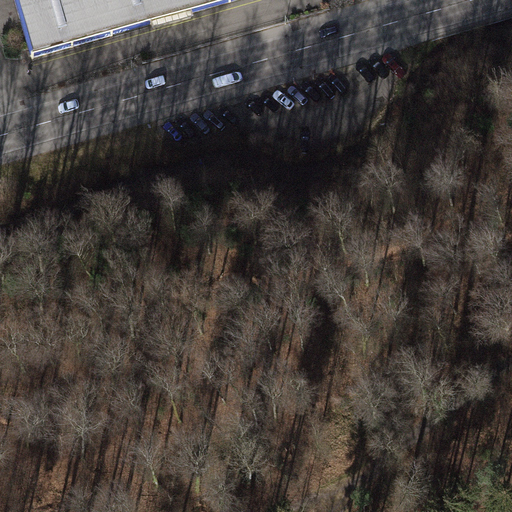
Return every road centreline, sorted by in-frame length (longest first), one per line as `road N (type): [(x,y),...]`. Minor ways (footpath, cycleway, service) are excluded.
road 1 (track): [(511,193),(377,261),(338,272),(0,331)]
road 2 (secondary): [(419,18),(0,139)]
road 3 (track): [(511,367),(356,483)]
